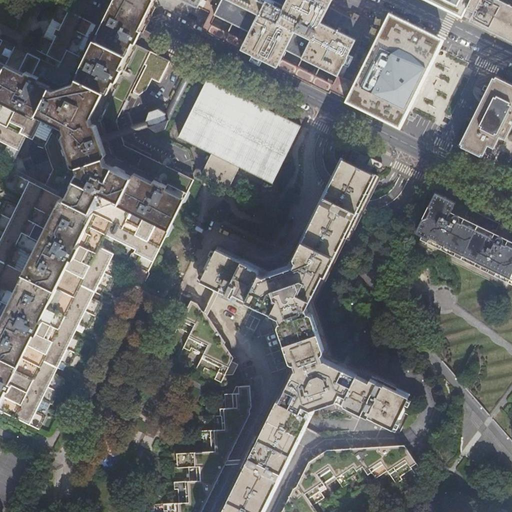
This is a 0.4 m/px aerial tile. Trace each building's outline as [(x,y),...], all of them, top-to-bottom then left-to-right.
[(0,410),(40,429),(46,416),(37,411),(43,398),(52,403),(65,378),(55,374),(62,360),(71,365),(84,341),(74,336),(80,323),(90,328),(103,302),(93,297),(100,284),(109,289),(122,265),(112,260),(115,253),(101,246),(107,233),(137,248),(135,251),(142,254),(137,264),(149,269),(165,237),(169,236),(173,227),(172,223),(182,203),(185,202),(190,193),(189,189),(193,182),(194,182),(195,181),(193,180),(194,179),(191,178),(192,176),(181,171),(126,145),(118,119),(151,51),(135,43),(138,37),(141,36),(150,18),(158,2),(157,0),(108,0),(96,24),(59,6),(52,19),(62,23),(59,29),(56,27),(53,33),(56,35),(53,41),(44,36),(37,50),(61,61),(58,67),(0,37),(0,140),(6,144),(1,153),(15,160),(26,136),(46,146),(55,169),(46,188),(21,174),(15,187),(26,192),(20,204),(10,199),(0,218),(0,226),(8,230),(2,242),(0,241),(0,410)] [(202,0),(199,7),(213,15),(220,0),(202,0)] [(220,0),(213,15),(249,32),(240,50),(278,69),(282,60),(285,54),(287,51),(338,76),(340,77),(342,76),(366,26),(365,22),(359,19),(351,15),(330,5),(332,0),(220,0)] [(429,0),(462,16),(467,7),(470,0),(429,0)] [(511,1),(509,0),(470,0),(467,7),(474,11),(470,20),(511,40),(511,1)] [(346,102),(399,127),(443,39),(390,13),(354,84),(346,102)] [(282,60),(278,69),(320,89),(330,94),(335,85),(323,79),(282,60)] [(474,114),(458,146),(482,158),(488,146),(494,149),(500,137),(506,140),(511,127),(511,83),(493,74),(478,106),(476,110),(474,114)] [(354,84),(340,77),(338,76),(335,85),(330,94),(346,102),(354,84)] [(208,80),(180,136),(212,152),(202,173),(230,187),(240,166),(273,183),(302,125),(208,80)] [(246,459),(244,463),(227,497),(219,511),(265,511),(284,474),(296,449),(313,414),(317,408),(335,402),(339,404),(360,415),(393,431),(410,394),(387,383),(386,382),(378,378),(357,368),(352,365),(330,353),(319,323),(313,306),(330,273),(341,251),(359,213),(372,188),(378,175),(371,172),(374,167),(371,165),(373,160),(357,152),(349,149),(344,159),(342,157),(323,196),(305,233),(294,256),(289,265),(269,272),(264,269),(244,259),(218,247),(199,284),(213,290),(218,293),(225,296),(229,298),(246,306),(275,320),(280,336),(291,368),(276,396),(259,431),(247,456),(246,459)] [(511,245),(505,242),(505,244),(501,242),(502,241),(502,239),(501,237),(500,236),(498,236),(496,236),(495,237),(494,239),(492,238),(493,236),(462,220),(461,222),(458,221),(459,219),(459,218),(459,216),(457,215),(456,214),(454,214),(452,216),(452,217),(448,216),(456,201),(442,194),(435,191),(414,234),(421,237),(419,240),(511,285),(511,245)] [(369,293),(361,283),(357,281),(353,289),(351,288),(350,289),(343,304),(355,338),(368,344),(386,311),(377,302),(367,297),(369,293)] [(204,308),(207,313),(218,293),(213,290),(204,308)] [(207,313),(204,308),(199,301),(196,301),(192,300),(178,327),(191,334),(184,347),(190,350),(192,347),(205,353),(197,368),(204,371),(207,366),(219,372),(216,378),(223,381),(226,373),(234,372),(239,362),(221,336),(222,334),(207,313)] [(202,511),(226,464),(228,460),(252,412),(251,410),(253,407),(251,386),(238,387),(237,387),(234,394),(225,395),(226,408),(220,409),(221,415),(215,416),(216,428),(200,430),(200,438),(205,437),(205,451),(180,453),(180,467),(191,467),(191,480),(175,481),(176,489),(180,489),(181,502),(165,503),(165,511),(170,511),(169,511),(202,511)] [(283,511),(317,511),(314,507),(326,498),(324,494),(329,490),(326,485),(338,477),(345,489),(352,484),(349,481),(361,473),(364,478),(369,474),(370,475),(374,473),(377,478),(388,471),(396,482),(403,478),(401,476),(413,469),(416,474),(422,470),(405,443),(397,448),(382,448),(381,449),(370,449),(337,451),(336,451),(337,450),(325,451),(311,462),(299,486),(296,486),(283,511)]
